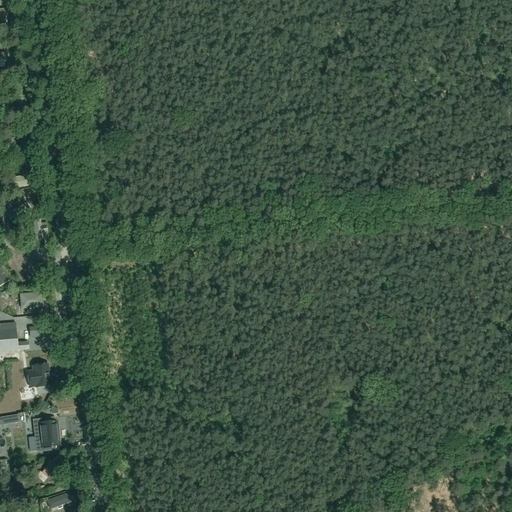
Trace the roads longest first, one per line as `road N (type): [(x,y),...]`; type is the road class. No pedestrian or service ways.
road 1 (unclassified): [(101,511),(40,0)]
road 2 (track): [(68,245),(511,199)]
